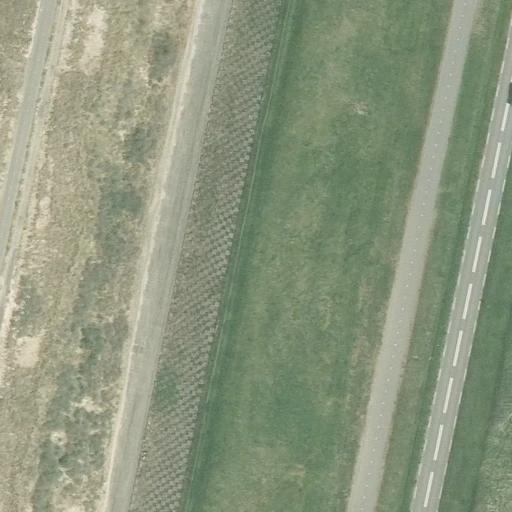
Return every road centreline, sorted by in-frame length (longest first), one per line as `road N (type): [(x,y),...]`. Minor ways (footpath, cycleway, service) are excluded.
road 1 (unknown): [(198,0),(102,511)]
road 2 (tertiary): [(423,511),(511,80)]
